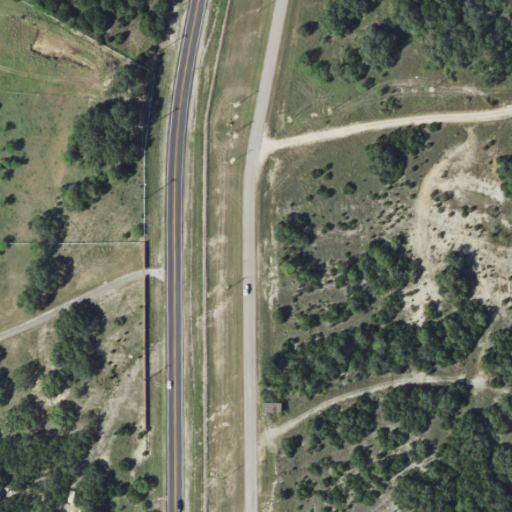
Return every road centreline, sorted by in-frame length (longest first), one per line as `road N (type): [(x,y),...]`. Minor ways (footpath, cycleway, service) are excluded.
road 1 (residential): [(286,0),(264,132),(258,511)]
road 2 (secondary): [(175,511),(175,194),(200,0)]
road 3 (residential): [(511,392),(444,378),(401,381),(319,407),(258,441)]
road 4 (residential): [(263,154),(326,131),(511,110)]
